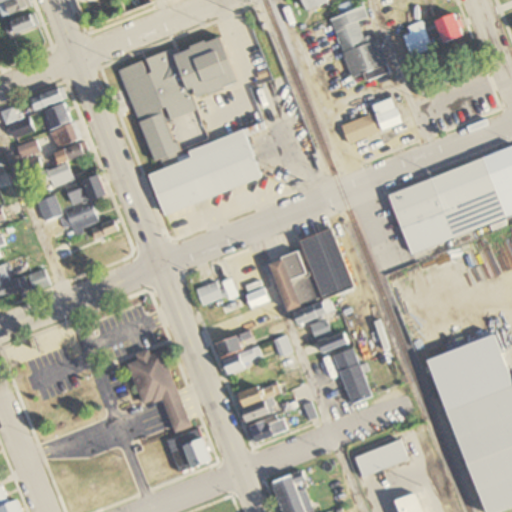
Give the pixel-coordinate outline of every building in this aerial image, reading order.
[(328,0),(329,1),(305,10),(301,0),(328,0)] [(329,18),(352,77),(363,73),(366,80),(391,70),(378,37),(364,43),(355,22),(369,17),(364,4),(329,18)] [(432,19),(440,42),(462,34),(454,11),(432,19)] [(405,25),(408,32),(402,34),(409,54),(431,45),(422,19),(405,25)] [(117,69),(153,160),(158,158),(159,161),(176,155),(175,151),(180,149),(176,140),(174,141),(165,120),(195,108),(188,89),(191,88),(195,97),(236,81),(218,36),(170,55),(168,49),(117,69)] [(464,40),(470,55),(443,64),(438,49),(464,40)] [(411,75),(416,90),(436,82),(431,68),(411,75)] [(341,124),(349,145),(402,125),(391,94),(368,103),(372,112),(341,124)] [(148,172),(164,214),(263,176),(246,131),(188,153),(189,157),(148,172)] [(511,144),(511,217),(412,257),(387,195),(511,144)] [(299,248),(320,298),(353,285),(330,227),(296,240),(299,248)] [(271,259),(291,310),(320,298),(299,248),(271,259)] [(219,280),(226,298),(237,294),(230,276),(219,280)] [(194,286),(201,305),(222,297),(215,278),(194,286)] [(242,294),(248,308),(270,300),(265,285),(242,294)] [(293,313),(297,326),(332,313),(327,300),(293,313)] [(310,324),(313,334),(329,329),(325,318),(310,324)] [(213,341),(219,358),(242,349),(239,340),(252,335),(249,328),(213,341)] [(314,340),(319,353),(349,342),(344,329),(314,340)] [(425,360),(482,511),(499,511),(511,507),(511,380),(494,332),(425,360)] [(272,339),(278,353),(291,348),(286,333),(272,339)] [(329,353),(348,403),(371,394),(353,344),(329,353)] [(219,359),(225,374),(250,365),(247,358),(261,353),(258,345),(219,359)] [(173,431),(189,425),(179,400),(162,356),(152,360),(150,355),(138,360),(139,364),(127,369),(142,408),(161,400),(163,406),(173,431)] [(235,392),(241,407),(282,391),(279,381),(260,388),(258,383),(235,392)] [(241,409),(245,421),(278,408),(274,396),(241,409)] [(279,404),(282,412),(294,407),(291,399),(279,404)] [(301,404),(307,419),(315,416),(309,401),(301,404)] [(246,423),(253,440),(288,427),(284,415),(278,418),(276,412),(246,423)] [(180,443),(189,467),(211,459),(202,435),(180,443)] [(353,456),(363,478),(409,458),(400,436),(353,456)] [(283,511),(270,479),(291,471),(293,475),(299,473),(303,482),(296,485),(297,489),(304,487),(313,509),(305,511),(283,511)] [(422,511),(414,490),(392,498),(397,511),(422,511)]
